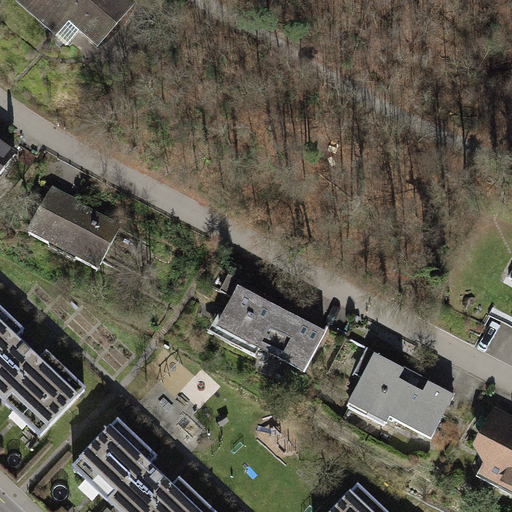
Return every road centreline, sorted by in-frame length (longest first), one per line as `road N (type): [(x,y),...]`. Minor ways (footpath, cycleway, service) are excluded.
road 1 (residential): [(0,103),(511,381)]
road 2 (track): [(511,166),(344,89),(196,0)]
